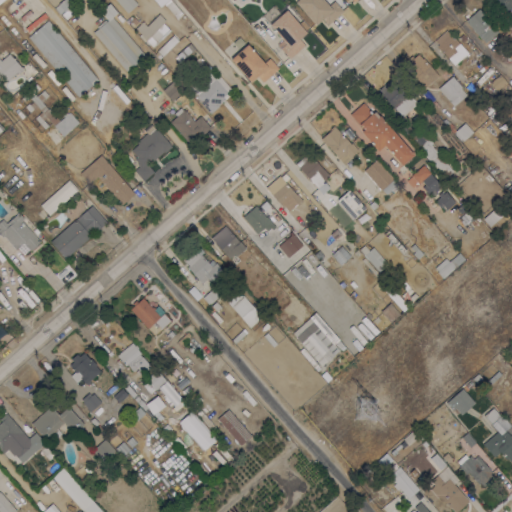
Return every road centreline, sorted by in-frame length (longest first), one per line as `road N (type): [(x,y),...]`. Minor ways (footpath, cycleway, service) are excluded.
road 1 (residential): [(416,0),(0,372)]
road 2 (residential): [(362,511),(140,251)]
